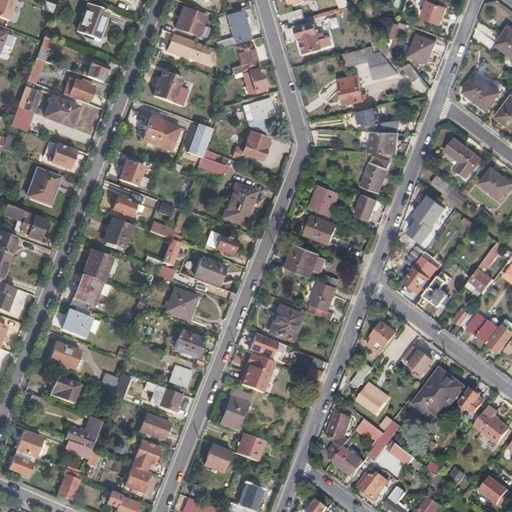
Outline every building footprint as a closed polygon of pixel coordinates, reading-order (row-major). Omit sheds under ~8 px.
[(0,0),(0,17),(8,21),(15,0),(0,0)] [(361,6),(356,0),(351,5),(356,11),(361,6)] [(441,26),(447,10),(428,2),(422,18),(441,26)] [(97,40),(104,20),(107,11),(88,4),(77,32),(83,34),(97,40)] [(192,32),(199,13),(183,7),(176,26),(192,32)] [(305,18),(303,10),(287,14),(290,23),(295,22),(305,18)] [(263,37),(261,30),(249,33),(246,24),(244,17),(242,11),(228,15),(233,37),(223,39),(224,47),(247,41),(256,38),(263,37)] [(319,38),(313,16),(305,18),(295,22),(300,39),(301,39),(305,37),(306,41),(319,38)] [(511,30),(509,29),(497,46),(511,57),(511,30)] [(212,62),(214,48),(174,33),(168,50),(204,63),(204,60),(212,62)] [(428,65),(436,43),(417,36),(409,58),(428,65)] [(257,63),(252,43),(237,47),(242,66),(257,63)] [(402,65),(388,48),(384,43),(372,47),(373,54),(381,52),(397,71),(402,68),(402,65)] [(45,60),(48,49),(40,46),(36,57),(41,59),(45,60)] [(397,71),(381,52),(373,54),(372,47),(343,55),(347,69),(369,63),(373,78),(397,71)] [(224,71),(224,51),(216,52),(216,73),(224,71)] [(101,82),(110,61),(94,55),(87,76),(101,82)] [(36,73),(41,59),(36,57),(31,71),(36,73)] [(420,76),(410,63),(402,65),(402,68),(402,67),(413,81),(420,76)] [(265,89),(260,69),(242,74),(248,94),(265,89)] [(173,103),(182,78),(163,71),(153,95),(173,103)] [(478,76),(467,91),(477,98),(475,101),(487,111),(500,93),(478,76)] [(88,102),(94,86),(75,79),(69,95),(88,102)] [(364,102),(361,87),(341,91),(343,100),(347,99),(348,106),(364,102)] [(26,131),(41,93),(30,89),(26,101),(16,127),(26,131)] [(71,126),(78,106),(51,96),(43,115),(71,126)] [(507,126),(511,129),(511,97),(498,116),(509,124),(507,126)] [(276,124),(269,99),(250,104),(254,120),(249,122),(250,126),(266,132),(264,126),(276,124)] [(379,125),(376,109),(366,111),(357,113),(359,126),(365,125),(367,130),(369,129),(369,132),(371,132),(396,134),(397,122),(379,125)] [(171,151),(179,127),(151,117),(142,140),(171,151)] [(205,149),(212,129),(197,123),(187,149),(202,154),(205,149)] [(266,150),(264,149),(268,138),(250,132),(244,148),(243,153),(263,161),(266,150)] [(397,155),(398,134),(396,134),(371,132),(369,152),(397,155)] [(455,139),(446,152),(462,163),(457,169),(468,177),(482,159),(455,139)] [(69,168),(75,151),(58,144),(55,151),(52,150),(48,160),(69,168)] [(243,153),(244,148),(237,145),(232,157),(240,160),(243,153)] [(217,189),(222,177),(210,173),(204,171),(209,158),(215,160),(217,154),(205,149),(202,154),(193,178),(192,180),(217,189)] [(379,194),(391,164),(373,157),(361,187),(379,194)] [(210,173),(215,160),(209,158),(204,171),(210,173)] [(138,185),(146,167),(127,160),(120,179),(138,185)] [(223,178),(227,165),(215,160),(210,173),(222,177),(223,178)] [(480,184),(501,200),(511,184),(511,182),(492,168),(480,184)] [(49,204),(56,187),(59,187),(62,178),(38,169),(28,196),(49,204)] [(448,197),(454,189),(455,188),(439,175),(431,184),(448,197)] [(215,196),(217,189),(192,180),(190,187),(215,196)] [(253,203),(257,193),(236,184),(231,195),(253,203)] [(331,217),(339,194),(320,185),(311,209),(331,217)] [(448,197),(458,204),(462,207),(467,199),(454,189),(448,197)] [(131,213),(136,201),(118,195),(112,210),(130,216),(131,213)] [(244,227),(251,208),(253,203),(231,195),(222,218),(244,227)] [(370,222),(378,201),(364,195),(355,217),(370,222)] [(420,219),(432,228),(446,209),(429,197),(419,211),(423,214),(420,219)] [(445,202),(454,209),(458,204),(448,197),(445,202)] [(38,239),(46,220),(26,213),(27,212),(6,204),(4,210),(20,216),(24,218),(19,230),(28,234),(28,236),(38,239)] [(328,245),(337,226),(313,216),(306,235),(328,245)] [(123,248),(132,225),(112,218),(103,241),(123,248)] [(171,238),(174,228),(154,221),(150,230),(171,238)] [(180,243),(183,234),(179,232),(182,226),(176,224),(174,228),(171,238),(170,239),(180,243)] [(0,255),(9,259),(17,237),(0,230),(0,255)] [(233,256),(239,241),(220,234),(215,249),(233,256)] [(171,265),(180,243),(170,239),(162,262),(171,265)] [(484,273),(504,246),(498,242),(479,269),(484,273)] [(311,278),(320,254),(297,245),(293,254),(288,269),(311,278)] [(425,253),(425,252),(418,247),(407,262),(414,267),(425,253)] [(103,282),(112,259),(92,251),(83,275),(103,282)] [(438,264),(425,253),(414,267),(404,280),(418,291),(438,264)] [(0,280),(1,281),(9,259),(0,255),(0,280)] [(218,285),(225,267),(201,258),(194,276),(218,285)] [(492,279),(484,273),(479,269),(465,287),(473,293),(477,288),(483,292),(492,279)] [(91,312),(98,292),(109,297),(113,286),(103,282),(83,275),(71,304),(75,306),(91,312)] [(440,275),(431,286),(423,296),(430,301),(431,300),(440,307),(443,302),(446,304),(451,298),(448,296),(449,294),(441,289),(447,281),(440,275)] [(0,307),(8,310),(17,287),(1,281),(0,280),(0,307)] [(328,312),(337,288),(320,282),(311,306),(323,311),(321,316),(331,321),(334,314),(328,312)] [(189,319),(198,296),(175,287),(166,310),(189,319)] [(84,337),(93,313),(91,312),(75,306),(73,310),(68,308),(60,328),(84,337)] [(291,340),(301,315),(279,306),(269,331),(291,340)] [(460,327),(469,315),(462,309),(453,322),(460,327)] [(468,327),(488,343),(498,328),(478,312),(468,327)] [(511,326),(506,321),(503,325),(504,325),(511,331),(511,326)] [(375,338),(369,345),(380,354),(396,332),(383,322),(373,337),(375,338)] [(500,352),(511,336),(511,331),(504,325),(490,344),(500,352)] [(198,357),(205,338),(183,330),(175,348),(198,357)] [(271,356),(276,342),(256,333),(250,348),(271,356)] [(74,369),(81,351),(57,342),(50,359),(74,369)] [(424,374),(434,361),(416,348),(406,361),(424,374)] [(267,382),(270,381),(271,379),(272,377),(270,374),(271,373),(275,362),(251,353),(247,366),(249,367),(247,373),(244,372),(240,383),(263,393),(267,382)] [(184,387),(193,363),(181,359),(178,366),(175,365),(169,381),(184,387)] [(360,386),(373,369),(366,364),(355,378),(356,378),(354,381),(360,386)] [(321,381),(324,374),(310,368),(308,375),(321,381)] [(430,407),(444,416),(465,388),(451,377),(448,379),(438,372),(413,405),(425,414),(430,407)] [(113,390),(118,378),(106,373),(101,386),(113,390)] [(73,403),(80,384),(53,374),(49,384),(53,385),(62,388),(59,397),(73,403)] [(370,384),(366,389),(386,404),(390,399),(370,384)] [(59,397),(62,388),(53,385),(50,394),(59,397)] [(176,410),(182,393),(166,387),(163,396),(153,392),(150,401),(176,410)] [(245,413),(252,395),(234,387),(227,405),(242,410),(242,412),(245,413)] [(386,404),(366,389),(357,400),(376,416),(386,404)] [(480,397),(472,391),(461,406),(469,411),(469,410),(474,414),(483,401),(479,398),(480,397)] [(43,406),(45,399),(32,394),(30,401),(43,406)] [(235,429),(242,412),(242,410),(227,405),(220,424),(235,429)] [(490,407),(474,427),(498,445),(511,429),(495,418),(498,413),(490,407)] [(334,412),(327,432),(336,436),(345,439),(352,419),(334,412)] [(163,438),(170,422),(146,413),(140,429),(163,438)] [(91,449),(95,438),(101,422),(102,421),(89,416),(84,430),(70,425),(65,439),(68,440),(79,444),(91,449)] [(379,442),(384,435),(365,420),(358,431),(365,436),(368,433),(379,442)] [(400,427),(393,422),(384,435),(391,440),(400,427)] [(35,456),(42,438),(23,430),(16,449),(17,450),(35,456)] [(257,461),(264,441),(244,433),(236,453),(242,455),(257,461)] [(375,461),(391,440),(384,435),(379,442),(369,456),(375,461)] [(345,439),(336,436),(334,443),(336,443),(329,453),(330,460),(335,463),(345,448),(350,442),(345,439)] [(104,448),(98,446),(100,440),(95,438),(91,449),(90,450),(95,452),(101,454),(104,448)] [(153,464),(160,446),(141,439),(131,465),(133,466),(145,471),(148,462),(153,464)] [(87,460),(90,450),(91,449),(79,444),(68,440),(64,451),(81,458),(87,460)] [(409,467),(411,464),(415,458),(394,442),(390,447),(394,450),(391,454),(409,467)] [(222,470),(230,450),(212,443),(204,463),(222,470)] [(334,464),(353,479),(360,469),(364,463),(345,448),(335,463),(334,464)] [(28,475),(35,456),(17,450),(15,455),(14,456),(9,468),(28,475)] [(92,462),(95,452),(90,450),(87,460),(92,462)] [(366,474),(375,461),(369,456),(364,463),(360,469),(366,474)] [(84,467),(87,460),(81,458),(78,465),(84,467)] [(420,470),(424,466),(417,460),(415,458),(411,464),(420,470)] [(437,475),(441,470),(432,463),(428,469),(437,475)] [(143,493),(150,473),(145,471),(133,466),(125,486),(143,493)] [(71,499),(80,478),(81,474),(65,468),(63,473),(65,475),(58,494),(71,499)] [(389,483),(378,474),(375,478),(371,475),(360,489),(375,500),(389,483)] [(511,501),(511,494),(491,479),(481,493),(505,511),(511,501)] [(201,497),(205,487),(195,484),(191,493),(201,497)] [(265,490),(247,484),(239,505),(257,511),(265,490)] [(405,511),(397,505),(406,494),(398,488),(385,506),(392,511),(405,511)] [(135,511),(139,504),(122,497),(123,494),(112,490),(107,503),(118,507),(116,511),(135,511)] [(202,511),(203,509),(210,511),(218,511),(219,509),(189,498),(184,511),(202,511)] [(442,511),(444,510),(429,499),(419,511),(442,511)] [(324,511),(327,508),(318,502),(317,504),(313,502),(306,511),(324,511)]
